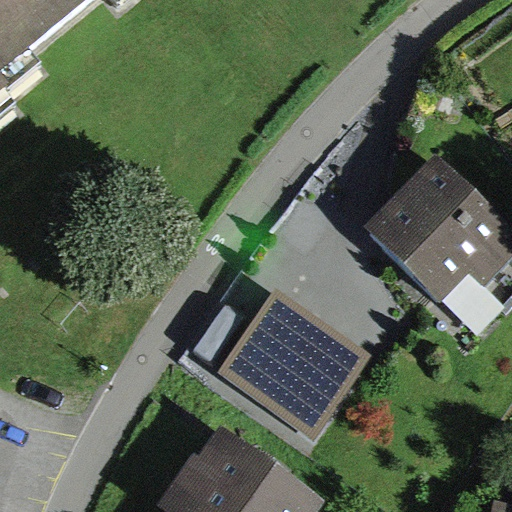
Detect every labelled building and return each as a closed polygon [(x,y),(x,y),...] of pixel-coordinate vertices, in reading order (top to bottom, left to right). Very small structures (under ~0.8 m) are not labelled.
[(0,0),(0,63),(4,68),(85,0),(0,0)] [(0,93),(15,81),(4,68),(0,63),(0,93)] [(511,250),(511,228),(438,155),(366,226),(437,298),(471,264),(484,278),(511,250)] [(276,292),(220,369),(311,435),(367,358),(276,292)] [(202,458),(194,452),(155,506),(163,511),(313,511),(322,499),(223,429),(202,458)]
